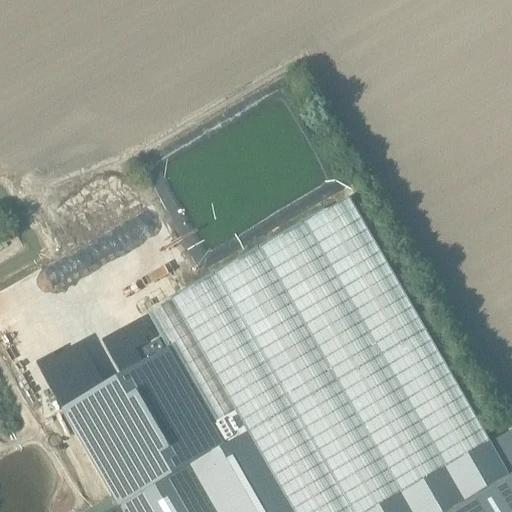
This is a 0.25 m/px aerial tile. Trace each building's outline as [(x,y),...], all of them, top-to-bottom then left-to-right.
[(446,511),(507,477),(346,200),(145,317),(167,355),(221,449),(258,511),(446,511)] [(200,211),(184,219),(195,240),(204,236),(199,226),(206,223),(200,211)] [(71,234),(65,217),(52,222),(57,239),(71,234)] [(81,231),(88,249),(102,244),(99,235),(118,228),(115,219),(81,231)] [(58,245),(14,268),(46,332),(67,322),(58,304),(82,292),(58,245)] [(62,416),(116,510),(180,473),(221,449),(167,355),(62,416)] [(54,360),(26,391),(48,410),(86,368),(75,358),(64,369),(54,360)] [(258,511),(221,449),(180,473),(202,511),(258,511)] [(112,511),(202,511),(180,473),(116,510),(112,511)] [(507,478),(448,511),(511,511),(511,479),(510,481),(509,481),(507,478)]
